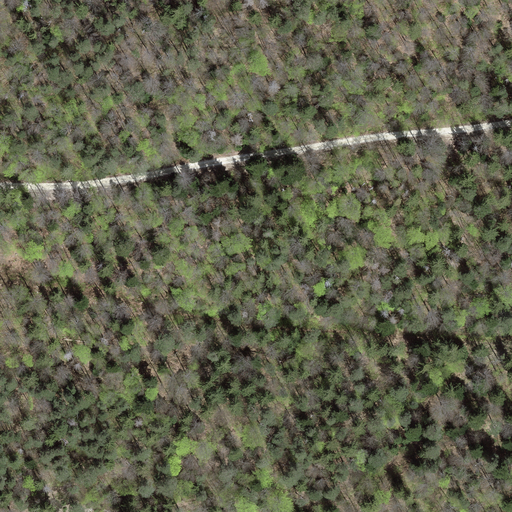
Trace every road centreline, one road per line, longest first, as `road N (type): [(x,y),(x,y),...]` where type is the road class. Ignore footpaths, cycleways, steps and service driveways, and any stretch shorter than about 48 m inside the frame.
road 1 (track): [(0,270),(230,321),(511,337)]
road 2 (unclassified): [(511,128),(0,189)]
